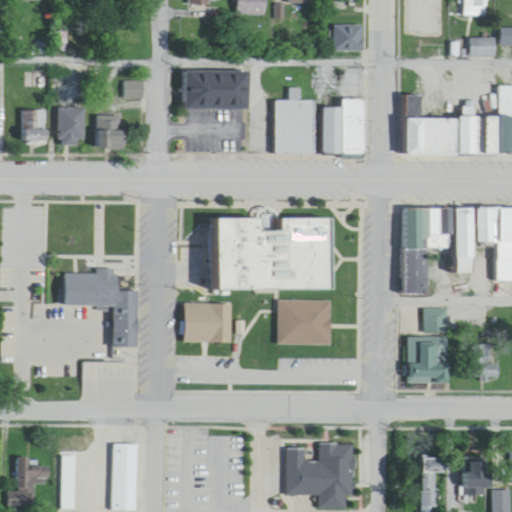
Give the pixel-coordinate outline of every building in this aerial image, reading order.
[(235,0),(235,15),(265,15),(265,0),(235,0)] [(485,0),(463,0),(464,16),(486,16),(485,0)] [(363,26),(333,26),(333,51),(363,51),(363,26)] [(500,46),(511,45),(511,28),(500,29),(500,46)] [(64,33),(55,33),(55,50),(64,50),(64,33)] [(495,57),(495,39),(469,39),(469,57),(495,57)] [(184,71),(184,110),(249,111),(249,72),(184,71)] [(143,82),(123,82),(123,98),(143,98),(143,82)] [(407,155),(511,155),(511,86),(497,87),(497,119),(407,119),(407,155)] [(274,101),(275,155),(313,154),(312,101),(300,101),(300,89),(290,89),(290,101),(274,101)] [(57,108),(57,145),(83,145),(83,108),(57,108)] [(22,111),(22,144),(45,144),(45,111),(22,111)] [(125,150),(125,130),(117,130),(117,118),(97,118),(97,150),(125,150)] [(511,193),(397,193),(397,280),(424,280),(424,235),(449,235),(449,257),(468,257),(468,232),(492,232),(492,268),(511,268),(511,193)] [(199,202),(199,275),(325,275),(325,201),(263,201),(263,214),(242,214),(242,202),(199,202)] [(65,261),(79,261),(96,262),(96,253),(105,253),(114,253),(114,260),(118,260),(118,275),(141,276),(140,335),(114,334),(114,290),(65,290),(65,261)] [(276,286),(330,287),(329,331),(276,331),(276,286)] [(234,291),(185,291),(185,330),(234,330),(234,291)] [(448,319),(424,320),(425,295),(448,295),(448,319)] [(405,324),(448,324),(448,370),(404,369),(405,324)] [(498,363),(471,363),(471,330),(491,331),(491,350),(498,349),(498,363)] [(492,365),(492,346),(471,346),(471,379),(498,379),(498,365),(492,365)] [(139,429),(111,429),(109,496),(138,497),(139,429)] [(350,431),(315,431),(315,446),(299,446),(299,434),(281,434),(280,481),(314,482),(314,494),(342,495),(342,480),(349,480),(350,431)] [(436,442),(413,441),(413,511),(430,511),(431,459),(436,459),(436,442)] [(482,482),(458,482),(459,445),(482,446),(482,482)] [(248,471),(248,449),(227,448),(226,481),(240,482),(240,471),(248,471)] [(18,459),(17,491),(7,491),(7,508),(35,509),(35,459),(18,459)] [(88,476),(88,461),(66,461),(65,476),(88,476)] [(509,480),(491,480),(490,501),(509,502),(509,480)]
